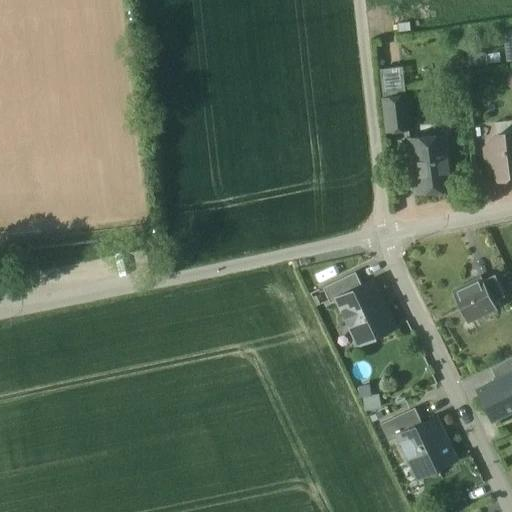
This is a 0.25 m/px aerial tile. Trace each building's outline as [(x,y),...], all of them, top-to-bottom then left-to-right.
[(379,70),(383,99),(405,97),(401,68),(379,70)] [(408,128),(405,97),(383,99),(386,130),(408,128)] [(505,178),(511,171),(511,132),(496,134),(485,147),(488,174),(495,179),(505,178)] [(445,136),(409,140),(415,192),(451,188),(445,136)] [(355,272),(322,287),(330,303),(337,299),(336,298),(361,286),(355,272)] [(495,274),(483,279),(493,300),(504,295),(495,274)] [(483,279),(482,277),(453,291),(466,320),(496,306),(493,300),(483,279)] [(380,307),(369,283),(361,286),(336,298),(337,299),(348,323),(351,322),(358,337),(372,331),(374,336),(394,327),(384,306),(380,307)] [(511,356),(490,368),(496,380),(511,372),(511,356)] [(511,372),(496,380),(477,389),(492,419),(511,409),(511,372)] [(414,408),(380,424),(388,442),(398,437),(397,435),(421,424),(414,408)] [(435,433),(429,420),(421,424),(397,435),(398,437),(410,463),(422,467),(432,463),(435,469),(455,460),(441,430),(435,433)]
